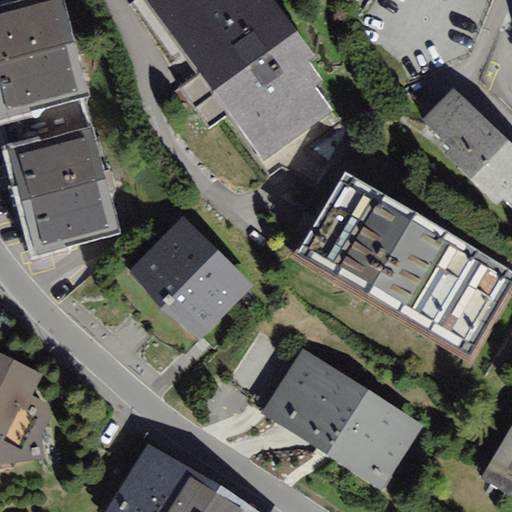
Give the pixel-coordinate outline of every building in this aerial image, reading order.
[(45,0),(41,0),(0,10),(0,138),(76,118),(45,0)] [(128,0),(244,166),(256,160),(267,176),(276,166),(304,179),(344,132),(249,0),(128,0)] [(511,154),(443,89),(409,123),(433,149),(425,157),(484,211),(489,205),(511,223),(511,154)] [(107,240),(76,118),(0,138),(0,198),(14,263),(107,240)] [(511,278),(322,171),(274,255),(465,363),(511,281),(511,278)] [(247,293),(171,220),(113,280),(189,353),(247,293)] [(211,398),(373,497),(416,425),(263,326),(211,398)] [(0,464),(29,462),(42,415),(17,401),(29,381),(0,365),(0,464)] [(511,511),(511,410),(465,486),(510,511),(511,511)] [(237,511),(135,447),(94,511),(237,511)]
